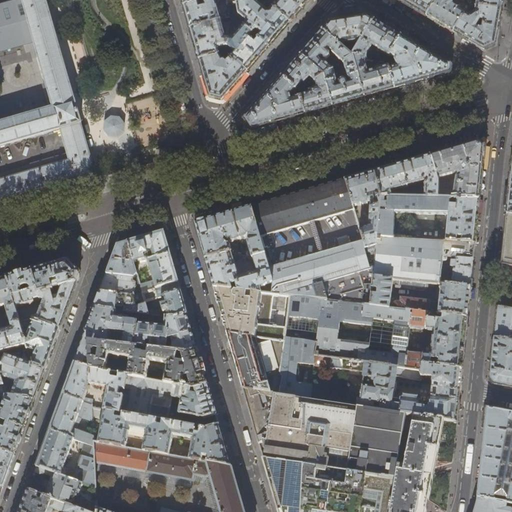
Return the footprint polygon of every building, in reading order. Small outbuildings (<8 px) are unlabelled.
[(80,123),(81,123),(45,0),(0,0),(0,199),(74,178),(95,173),(87,147),(80,123)] [(215,0),(208,0),(184,7),(186,15),(190,30),(221,21),(215,0)] [(278,0),(279,0),(273,8),(289,23),(300,11),(309,0),(278,0)] [(402,0),(401,1),(413,8),(427,17),(436,0),(402,0)] [(436,0),(427,17),(439,24),(454,33),(466,13),(469,8),(470,7),(457,0),(455,0),(454,1),(453,2),(452,0),(436,0)] [(477,0),(477,6),(502,11),(503,0),(477,0)] [(255,1),(237,5),(239,15),(247,23),(244,26),(268,47),(278,35),(289,23),(273,8),(268,12),(255,1)] [(470,7),(469,8),(475,12),(470,16),(466,13),(454,33),(468,41),(484,50),(495,45),(499,26),(502,11),(477,6),(473,5),(471,5),(470,7)] [(326,26),(322,31),(353,57),(355,54),(354,53),(353,54),(349,52),(348,47),(351,47),(352,47),(356,47),(357,50),(375,20),(367,16),(350,19),(330,22),(326,26)] [(390,29),(375,20),(357,50),(355,54),(353,57),(367,59),(367,54),(372,46),(378,49),(378,50),(389,57),(390,56),(402,37),(390,29)] [(221,21),(190,30),(194,44),(199,61),(220,55),(218,49),(227,47),(229,39),(226,38),(221,21)] [(232,40),(229,39),(227,47),(235,54),(231,58),(246,72),(257,60),(268,47),(244,26),(232,40)] [(311,43),(300,56),(324,76),(333,70),(325,63),(324,64),(320,60),(321,58),(323,59),(325,60),(327,60),(329,59),(330,57),(330,56),(329,53),(327,51),(329,49),(333,53),(333,54),(343,64),(353,57),(322,31),(311,43)] [(402,37),(390,56),(395,59),(395,60),(394,61),(396,67),(389,69),(395,89),(418,82),(450,73),(451,66),(422,49),(402,37)] [(220,55),(199,61),(204,78),(210,97),(221,101),(236,84),(246,72),(231,58),(227,62),(220,55)] [(315,82),(324,76),(300,56),(291,66),(282,77),(296,89),(296,90),(302,83),(304,84),(310,78),(315,82)] [(364,98),(353,57),(343,64),(348,78),(349,78),(351,84),(348,84),(348,82),(346,80),(344,80),(342,80),(340,81),(339,83),(339,84),(339,87),(337,88),(335,82),(337,82),(334,70),(333,70),(324,76),(333,107),(350,102),(364,98)] [(366,65),(367,59),(353,57),(364,98),(381,93),(395,89),(389,69),(388,66),(375,70),(376,71),(368,73),(366,65)] [(324,76),(315,82),(317,89),(309,92),(309,94),(300,96),(300,97),(305,115),(318,111),(333,107),(324,76)] [(291,95),(296,89),(282,77),(264,97),(245,120),(251,130),(276,123),(283,121),(305,115),(300,97),(292,99),(291,95)] [(103,130),(109,137),(117,138),(124,132),(125,124),(120,117),(111,116),(104,121),(103,130)] [(251,130),(245,120),(242,122),(242,125),(247,134),(250,137),(278,129),(276,123),(251,130)] [(485,146),(479,142),(453,149),(431,156),(439,183),(438,199),(449,199),(454,199),(480,199),(482,174),(485,146)] [(166,148),(156,150),(159,160),(169,157),(166,148)] [(416,160),(402,164),(408,186),(422,182),(423,180),(427,182),(425,186),(425,198),(438,199),(439,183),(431,156),(416,160)] [(401,164),(399,158),(387,161),(389,168),(401,164)] [(402,164),(401,164),(389,168),(374,172),(382,197),(392,198),(391,192),(408,186),(402,164)] [(360,176),(346,180),(354,210),(363,242),(369,262),(375,262),(377,238),(380,213),(382,197),(374,172),(360,176)] [(252,207),(261,238),(346,213),(354,210),(346,180),(337,183),(325,186),(296,195),(252,207)] [(392,198),(382,197),(380,213),(395,213),(448,215),(449,208),(449,199),(438,199),(425,198),(392,198)] [(477,221),(480,199),(454,199),(454,208),(449,208),(448,215),(446,242),(475,244),(477,221)] [(243,210),(233,213),(241,239),(246,238),(248,234),(249,235),(251,235),(249,238),(250,241),(248,242),(252,258),(253,258),(265,255),(261,238),(252,207),(243,210)] [(241,239),(233,213),(215,218),(195,223),(206,260),(232,253),(230,245),(224,242),(225,241),(225,239),(226,239),(228,240),(232,240),(232,242),(241,239)] [(395,213),(380,213),(377,238),(395,239),(395,213)] [(503,253),(502,263),(511,265),(511,215),(507,215),(506,221),(504,240),(503,253)] [(107,274),(138,279),(139,278),(134,262),(145,259),(148,261),(154,281),(140,285),(143,294),(178,283),(172,262),(164,233),(139,240),(117,246),(113,259),(107,274)] [(340,249),(270,269),(273,281),(272,283),(274,286),(273,295),(284,296),(371,269),(369,262),(363,242),(350,246),(347,235),(337,238),(340,249)] [(473,264),(475,244),(446,242),(395,239),(377,238),(375,262),(374,269),(373,277),(393,279),(395,280),(428,283),(441,284),(470,287),(473,264)] [(265,255),(253,258),(257,272),(238,278),(237,275),(237,274),(233,257),(232,253),(206,260),(210,276),(213,287),(233,290),(231,285),(236,283),(238,290),(262,293),(260,288),(265,286),(266,285),(272,283),(273,281),(270,269),(265,255)] [(46,267),(32,271),(37,290),(38,294),(77,283),(78,281),(80,275),(66,261),(46,267)] [(371,269),(284,296),(289,296),(370,306),(373,277),(374,269),(371,269)] [(19,275),(7,278),(13,297),(20,295),(19,294),(19,292),(20,289),(23,287),(26,286),(27,286),(28,293),(37,290),(32,271),(19,275)] [(140,285),(138,279),(107,274),(105,281),(100,292),(132,297),(143,294),(140,285)] [(390,297),(393,279),(373,277),(370,306),(412,311),(467,318),(469,302),(470,287),(441,284),(439,303),(430,302),(430,301),(390,297)] [(20,322),(16,308),(13,297),(7,278),(0,279),(0,352),(26,346),(24,336),(21,327),(20,322)] [(428,287),(428,283),(395,280),(394,287),(423,291),(428,287)] [(38,294),(37,290),(28,293),(20,295),(13,297),(16,308),(34,302),(34,300),(39,298),(40,299),(44,301),(40,313),(31,316),(31,319),(60,330),(66,313),(77,283),(38,294)] [(180,288),(178,283),(143,294),(145,303),(151,301),(181,292),(180,288)] [(238,290),(233,290),(213,287),(218,303),(224,322),(227,334),(284,341),(285,338),(284,338),(287,316),(289,296),(284,296),(273,295),(262,293),(238,290)] [(98,298),(95,309),(116,311),(126,313),(132,313),(138,314),(149,316),(145,303),(143,294),(132,297),(100,292),(98,298)] [(185,306),(181,292),(151,301),(153,309),(158,307),(159,310),(162,309),(163,312),(160,313),(161,317),(162,317),(165,318),(173,319),(188,315),(185,306)] [(289,296),(287,316),(317,321),(314,342),(285,338),(284,341),(280,372),(281,375),(282,376),(279,395),(311,400),(312,385),(295,384),(296,380),(295,380),(298,363),(313,365),(314,355),(315,355),(405,369),(407,352),(391,350),(390,355),(368,353),(369,345),(333,341),(336,322),(371,327),(372,320),(395,323),(394,328),(410,330),(412,311),(370,306),(289,296)] [(511,310),(497,308),(496,323),(494,339),(511,342),(511,310)] [(116,317),(116,311),(95,309),(92,316),(86,332),(88,333),(88,342),(110,344),(110,339),(113,339),(113,336),(111,336),(111,332),(116,333),(116,335),(124,336),(122,346),(134,347),(137,320),(131,320),(132,313),(126,313),(126,318),(116,317)] [(467,318),(412,311),(410,330),(432,333),(429,355),(407,352),(405,369),(421,371),(422,365),(435,366),(436,366),(437,362),(439,360),(439,366),(462,369),(464,350),(467,318)] [(161,317),(149,316),(138,314),(137,320),(134,347),(146,349),(147,342),(150,342),(150,349),(186,354),(198,350),(193,333),(188,315),(173,319),(165,318),(164,327),(153,326),(154,321),(161,322),(162,317),(161,317)] [(31,319),(20,322),(21,327),(31,327),(28,337),(24,336),(26,346),(32,365),(45,370),(52,352),(60,330),(31,319)] [(90,369),(88,342),(88,333),(86,332),(78,353),(69,378),(63,394),(84,402),(88,391),(89,383),(90,383),(90,384),(108,388),(104,410),(120,413),(123,397),(119,397),(120,390),(124,391),(127,376),(120,375),(119,380),(112,379),(111,378),(112,373),(106,372),(90,369)] [(280,372),(284,341),(227,334),(230,345),(235,361),(241,381),(243,389),(279,395),(282,376),(281,375),(280,372)] [(511,342),(494,339),(492,360),(490,379),(494,384),(511,387),(511,342)] [(114,345),(110,344),(88,342),(90,369),(106,372),(109,356),(130,359),(127,376),(145,380),(149,360),(167,364),(163,383),(193,389),(208,385),(208,384),(204,370),(198,350),(186,354),(150,349),(146,349),(134,347),(122,346),(119,345),(114,345)] [(373,404),(380,405),(379,410),(405,414),(414,416),(444,420),(456,422),(458,402),(462,369),(439,366),(436,366),(435,366),(422,365),(421,371),(405,369),(315,355),(314,355),(313,365),(364,373),(360,407),(373,409),(373,404)] [(0,357),(0,373),(1,376),(17,382),(11,397),(34,401),(40,386),(45,370),(32,365),(7,356),(0,357)] [(163,383),(145,380),(127,376),(124,391),(123,397),(120,413),(188,426),(190,417),(202,419),(202,420),(204,420),(205,420),(205,419),(217,416),(216,412),(208,385),(193,389),(163,383)] [(311,400),(279,395),(243,389),(255,429),(264,460),(265,460),(265,456),(308,463),(307,466),(347,472),(349,461),(367,464),(366,475),(395,479),(397,470),(405,414),(379,410),(373,409),(360,407),(311,400)] [(92,405),(84,402),(63,394),(57,412),(50,431),(74,439),(81,442),(94,447),(94,442),(93,433),(90,435),(77,430),(81,418),(93,422),(92,408),(92,405)] [(11,397),(7,397),(5,397),(0,411),(0,422),(0,423),(1,420),(24,428),(30,411),(34,401),(11,397)] [(104,410),(92,408),(93,422),(93,433),(94,442),(125,448),(128,435),(145,438),(143,451),(169,456),(173,435),(193,439),(189,460),(232,468),(225,443),(220,426),(207,429),(201,428),(200,433),(195,433),(196,427),(188,426),(120,413),(104,410)] [(511,413),(487,408),(487,415),(485,431),(482,459),(480,481),(478,498),(507,504),(511,504),(511,413)] [(265,460),(264,460),(274,496),(278,511),(425,511),(428,501),(438,449),(444,420),(414,416),(403,471),(397,470),(395,479),(366,475),(347,472),(307,466),(265,460)] [(19,442),(24,428),(1,420),(0,423),(0,422),(0,450),(14,455),(19,442)] [(68,455),(74,439),(50,431),(44,448),(37,467),(82,483),(96,489),(95,463),(94,447),(81,442),(79,448),(83,449),(75,473),(66,470),(67,469),(63,468),(67,457),(70,459),(70,456),(68,455)] [(125,448),(94,442),(94,447),(95,463),(146,472),(146,473),(192,481),(193,475),(206,478),(210,476),(220,511),(179,511),(161,507),(160,511),(244,511),(238,489),(232,468),(189,460),(169,456),(143,451),(125,448)] [(0,487),(2,488),(8,473),(14,455),(0,450),(0,487)] [(82,483),(37,467),(35,471),(37,474),(41,475),(42,474),(52,478),(45,496),(86,511),(97,511),(97,508),(97,504),(77,497),(82,483)] [(86,511),(45,496),(44,496),(42,502),(36,500),(38,494),(28,490),(20,511),(19,511),(52,511),(53,509),(62,511),(86,511)] [(511,511),(511,509),(506,509),(507,504),(478,498),(478,502),(474,511),(511,511)]
